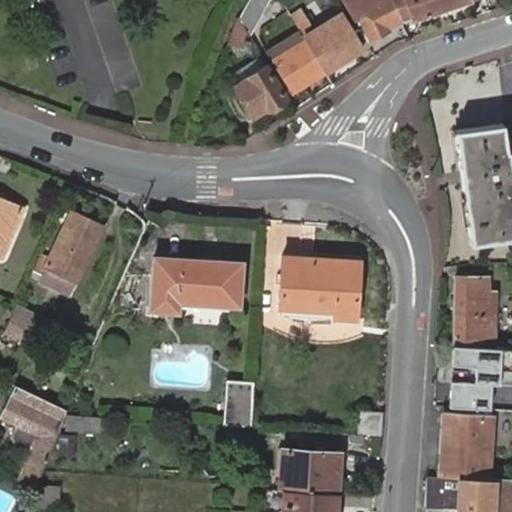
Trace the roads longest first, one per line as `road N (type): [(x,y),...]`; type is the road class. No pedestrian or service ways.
road 1 (residential): [(375,192),(412,257),(401,511)]
road 2 (residential): [(0,124),(141,173),(244,179)]
road 3 (residential): [(392,79),(319,142),(244,179)]
road 4 (residential): [(244,179),(332,175),(375,192)]
road 5 (residential): [(511,29),(432,53),(392,79)]
